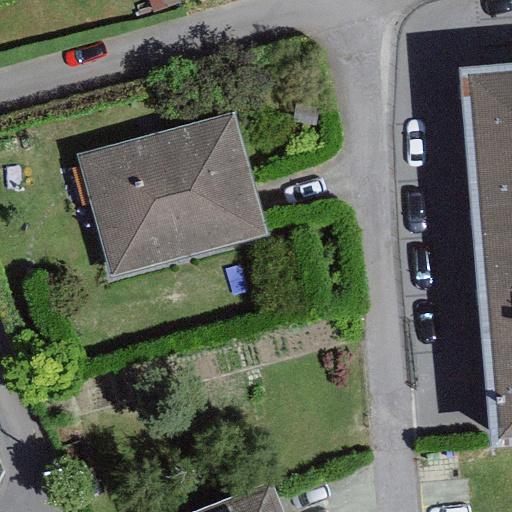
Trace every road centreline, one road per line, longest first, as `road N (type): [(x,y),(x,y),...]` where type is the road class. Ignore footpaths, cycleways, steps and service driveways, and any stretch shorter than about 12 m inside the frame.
road 1 (residential): [(0,93),(355,0)]
road 2 (residential): [(0,380),(53,511)]
